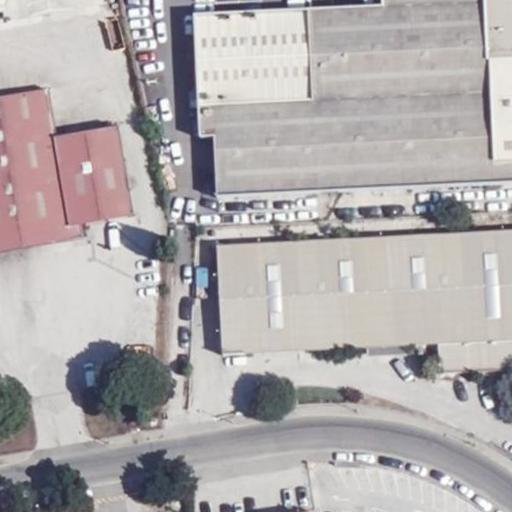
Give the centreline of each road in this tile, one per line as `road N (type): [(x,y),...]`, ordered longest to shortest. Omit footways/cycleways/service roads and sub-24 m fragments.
road 1 (unknown): [(191,452),(154,41),(160,0)]
road 2 (residential): [(511,494),(432,449),(363,434),(278,437),(107,466)]
road 3 (unknown): [(225,446),(238,493),(371,496)]
